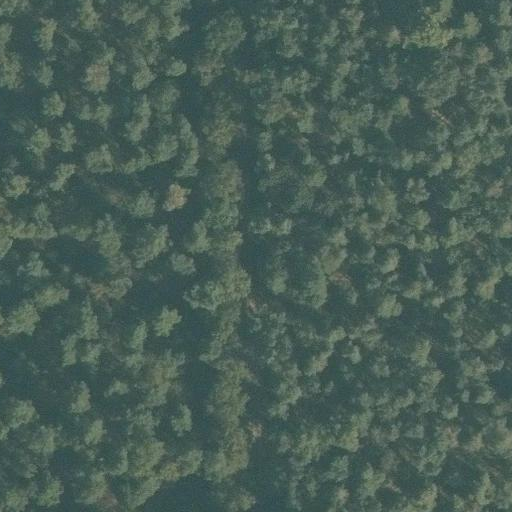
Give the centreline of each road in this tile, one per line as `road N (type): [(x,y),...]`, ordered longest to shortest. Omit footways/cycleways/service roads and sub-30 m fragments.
road 1 (track): [(245,150),(257,511)]
road 2 (track): [(241,0),(245,150)]
